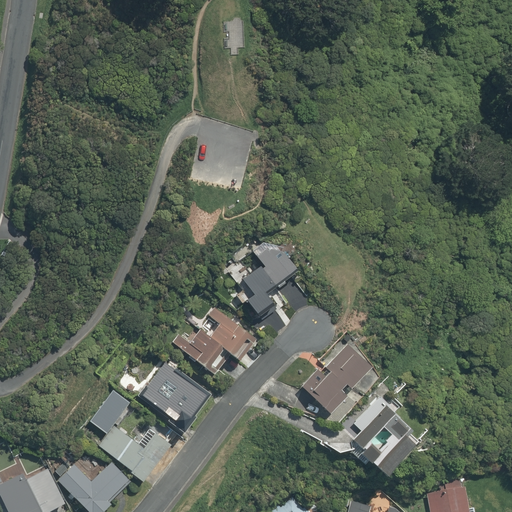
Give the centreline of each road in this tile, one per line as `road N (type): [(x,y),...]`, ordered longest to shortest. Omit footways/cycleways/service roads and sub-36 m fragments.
road 1 (residential): [(309,324),(231,408),(153,511)]
road 2 (residential): [(19,0),(0,147)]
